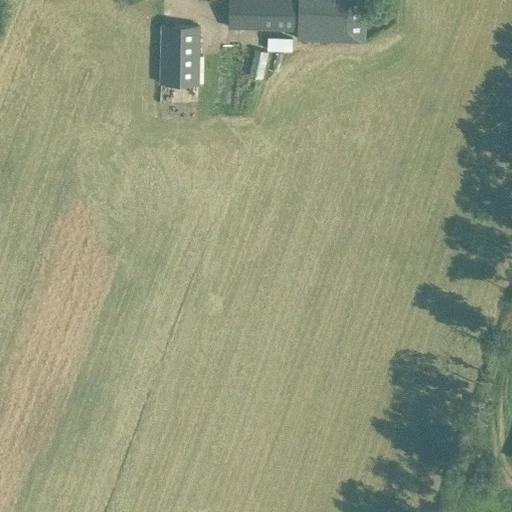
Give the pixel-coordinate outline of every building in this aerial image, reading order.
[(295,28),(295,13),(295,0),(230,0),(229,26),(295,28)] [(298,0),(298,13),(297,37),(323,38),(366,40),(366,0),(298,0)] [(159,82),(199,83),(201,24),(161,23),(159,82)] [(293,49),(293,35),(268,34),(268,48),(293,49)] [(511,511),(511,485),(489,477),(476,511),(511,511)]
